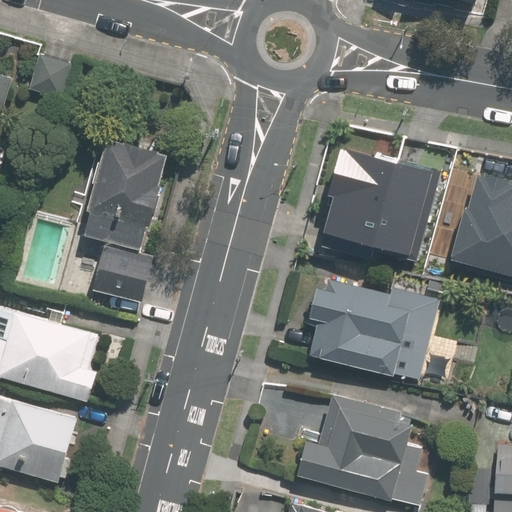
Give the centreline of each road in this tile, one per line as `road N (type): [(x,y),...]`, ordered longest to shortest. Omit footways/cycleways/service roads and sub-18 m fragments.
road 1 (tertiary): [(156,511),(238,211)]
road 2 (residential): [(488,83),(312,75)]
road 3 (residential): [(325,21),(488,83)]
road 4 (tertiary): [(238,211),(247,60)]
road 5 (tertiary): [(306,79),(238,211)]
road 6 (residential): [(245,55),(122,0)]
